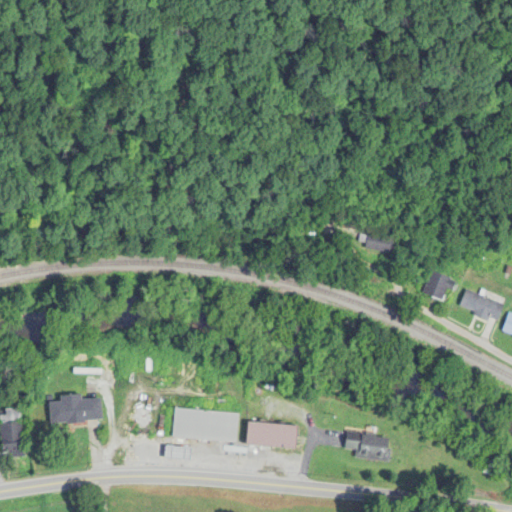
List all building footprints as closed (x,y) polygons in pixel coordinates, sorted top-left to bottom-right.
[(393,239),(367,233),(363,249),(390,255),(393,239)] [(422,294),(443,303),(453,282),(432,272),(422,294)] [(503,310),(468,289),(458,306),(494,326),(503,310)] [(511,316),(508,315),(502,334),(511,337),(511,316)] [(49,403),(50,425),(101,424),(101,400),(82,400),(82,396),(59,397),(59,403),(49,403)] [(173,408),(170,439),(234,444),(237,413),(173,408)] [(0,435),(2,459),(24,458),(20,410),(0,411),(0,435)] [(248,424),(246,446),(296,450),(297,428),(248,424)] [(390,438),(345,436),(345,451),(355,451),(354,461),(389,463),(390,438)] [(492,472),(492,460),(470,461),(470,473),(492,472)]
